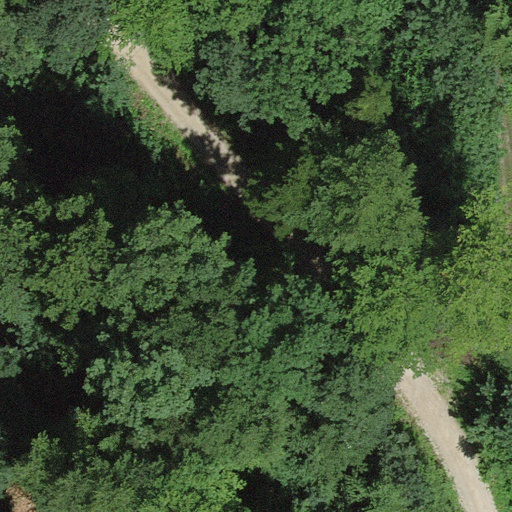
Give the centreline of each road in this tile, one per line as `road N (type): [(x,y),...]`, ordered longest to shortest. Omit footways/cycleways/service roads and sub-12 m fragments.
road 1 (track): [(478,511),(417,387),(90,0)]
road 2 (track): [(511,155),(483,0)]
